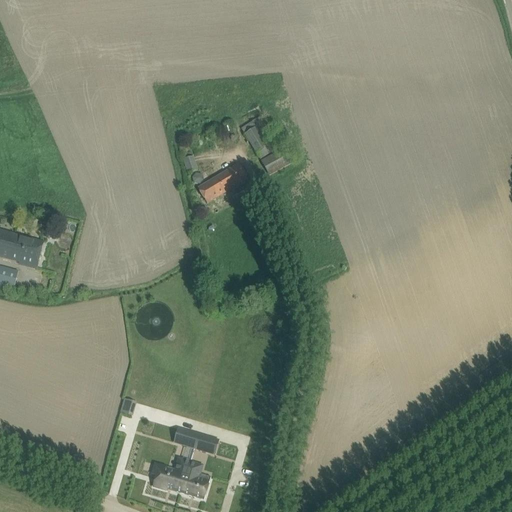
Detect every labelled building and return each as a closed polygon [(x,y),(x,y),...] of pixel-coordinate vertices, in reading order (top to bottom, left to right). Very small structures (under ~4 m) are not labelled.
[(269,154),(278,148),(260,118),(252,122),(256,128),(245,135),(260,159),(269,154)] [(243,132),(254,126),(251,121),(240,128),(243,132)] [(262,162),(270,176),(292,162),(284,149),(262,162)] [(198,171),(193,156),(183,159),(188,174),(198,171)] [(207,204),(248,180),(239,164),(198,189),(207,204)] [(204,180),(202,175),(196,174),(192,178),(194,184),(200,185),(204,180)] [(44,243),(0,230),(0,257),(20,263),(19,265),(36,269),(44,243)] [(18,272),(0,266),(0,286),(14,290),(18,272)] [(123,398),(120,412),(132,415),(136,401),(123,398)] [(194,449),(198,435),(184,431),(180,445),(194,449)] [(209,453),(213,439),(198,435),(194,449),(209,453)] [(167,489),(181,494),(190,462),(182,460),(178,473),(165,469),(166,467),(155,464),(151,477),(156,478),(152,488),(166,493),(167,489)] [(190,462),(181,494),(204,500),(211,477),(210,477),(209,482),(195,478),(199,465),(190,462)]
